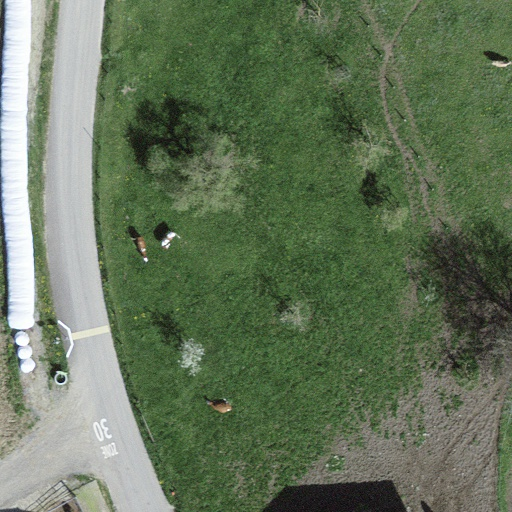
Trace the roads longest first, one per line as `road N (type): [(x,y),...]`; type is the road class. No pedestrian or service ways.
road 1 (unclassified): [(83,0),(64,219),(70,298),(103,420),(141,511)]
road 2 (track): [(103,420),(0,486)]
